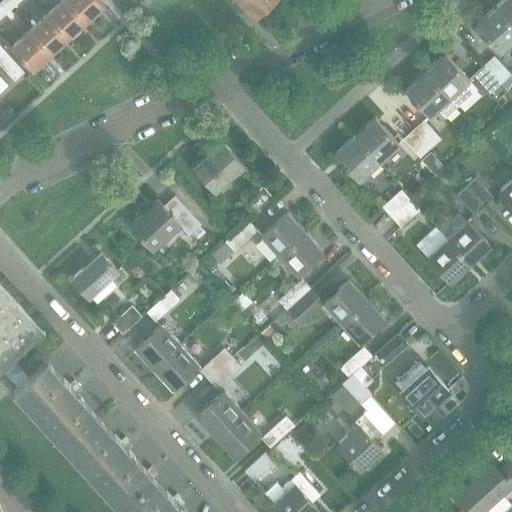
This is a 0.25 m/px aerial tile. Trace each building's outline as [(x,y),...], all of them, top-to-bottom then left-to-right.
[(0,17),(9,9),(1,0),(0,1),(0,17)] [(9,9),(19,0),(1,0),(9,9)] [(66,36),(83,20),(64,0),(58,0),(44,13),(66,36)] [(64,0),(83,20),(102,4),(98,0),(64,0)] [(237,0),(253,17),(271,0),(237,0)] [(511,0),(499,0),(494,5),(511,24),(511,0)] [(498,50),(511,37),(511,24),(494,5),(474,24),(498,50)] [(48,52),(66,36),(44,13),(27,29),(48,52)] [(30,69),(48,52),(27,29),(9,46),(30,69)] [(424,69),(456,104),(476,86),(444,50),(424,69)] [(6,51),(0,55),(0,63),(15,79),(24,71),(6,51)] [(482,62),(499,82),(510,72),(492,53),(482,62)] [(489,91),(499,82),(482,62),(472,72),(489,91)] [(444,115),(456,104),(424,69),(403,88),(427,114),(436,106),(444,115)] [(7,105),(0,111),(0,126),(1,128),(16,115),(7,105)] [(353,134),(376,160),(396,142),(373,116),(353,134)] [(412,127),(429,145),(439,136),(422,117),(412,127)] [(419,155),(429,145),(412,127),(401,136),(419,155)] [(356,178),(376,160),(353,134),(333,152),(356,178)] [(191,166),(212,189),(242,163),(221,139),(191,166)] [(511,202),(511,174),(498,187),(511,202)] [(465,183),(483,204),(493,196),(474,175),(465,183)] [(474,212),(483,204),(465,183),(456,191),(474,212)] [(245,200),(255,212),(274,196),(263,184),(245,200)] [(390,215),(409,198),(400,187),(380,204),(390,215)] [(186,235),(199,224),(172,193),(161,203),(156,198),(129,223),(150,247),(177,224),(186,235)] [(409,198),(390,215),(398,225),(418,208),(409,198)] [(277,251),(302,229),(285,210),(260,233),(277,251)] [(445,236),(469,262),(489,243),(465,217),(445,236)] [(223,239),(232,248),(256,227),(247,218),(223,239)] [(302,229),(277,251),(295,271),(320,249),(302,229)] [(449,280),(469,262),(445,236),(425,254),(449,280)] [(119,266),(116,269),(99,250),(70,277),(87,295),(107,277),(114,285),(127,273),(119,266)] [(285,307),(309,286),(300,276),(276,298),(285,307)] [(339,320),(364,297),(347,278),(322,300),(324,302),(339,320)] [(0,370),(43,332),(0,284),(0,370)] [(324,302),(322,300),(309,286),(285,307),(286,309),(275,318),(289,334),(324,302)] [(145,309),(154,319),(178,297),(169,287),(145,309)] [(262,322),(274,314),(260,293),(248,301),(262,322)] [(364,297),(339,320),(357,339),(382,316),(364,297)] [(111,322),(120,332),(139,315),(130,304),(111,322)] [(151,366),(178,341),(160,322),(133,347),(151,366)] [(374,352),(383,362),(405,342),(396,332),(374,352)] [(178,341),(151,366),(169,386),(196,361),(178,341)] [(346,375),(351,371),(370,354),(362,344),(338,366),(346,375)] [(206,377),(231,355),(223,346),(198,369),(206,377)] [(231,355),(206,377),(215,387),(239,365),(231,355)] [(63,445),(97,415),(75,391),(80,387),(76,382),(72,378),(67,382),(45,358),(12,388),(38,417),(63,445)] [(357,377),(363,371),(358,365),(351,371),(356,376),(357,377)] [(399,389),(420,412),(447,388),(426,365),(399,389)] [(351,371),(346,375),(340,381),(359,402),(370,392),(357,377),(356,376),(351,371)] [(212,434),(240,409),(222,389),(194,414),(212,434)] [(240,409),(212,434),(230,454),(258,429),(240,409)] [(335,442),(358,468),(380,448),(374,442),(383,434),(363,411),(353,419),(357,423),(335,442)] [(259,435),(268,445),(293,424),(283,413),(259,435)] [(131,443),(127,438),(123,434),(118,438),(97,415),(63,445),(89,473),(115,502),(148,471),(126,447),(131,443)] [(243,469),(252,479),(273,461),(263,450),(243,469)] [(511,486),(511,462),(509,459),(498,469),(491,462),(453,497),(466,511),(481,511),(511,485),(511,486)] [(310,500),(318,493),(298,470),(288,478),(292,482),(284,488),(277,480),(265,490),(273,499),(271,500),(281,511),(309,511),(316,506),(310,500)] [(183,500),(179,495),(175,491),(170,495),(148,471),(115,502),(124,511),(185,511),(178,504),(183,500)]
